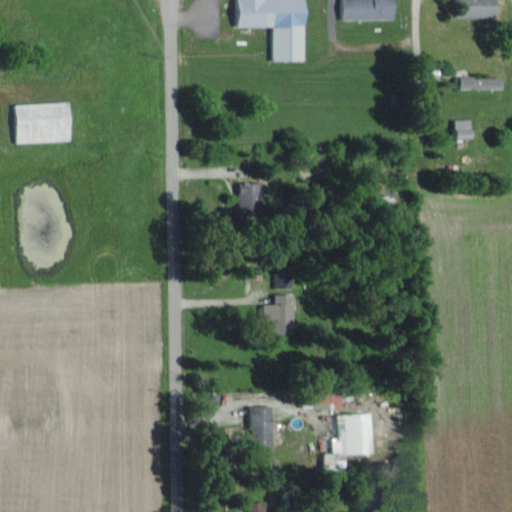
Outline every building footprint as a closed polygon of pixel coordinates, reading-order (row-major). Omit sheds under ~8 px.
[(301,60),(300,0),(233,0),(233,26),(269,26),(269,60),(301,60)] [(338,0),(339,19),(391,18),(390,0),(338,0)] [(452,0),(453,17),(494,16),(493,0),(452,0)] [(456,88),(472,88),(472,75),(456,76),(456,88)] [(452,139),(468,138),(467,119),(451,119),(452,139)] [(236,213),(263,212),(262,181),(235,182),(236,213)] [(260,320),(268,320),(268,335),(290,335),(290,293),(271,294),(271,304),(259,304),(260,320)] [(247,404),(246,449),(268,450),(270,405),(247,404)] [(370,452),(368,413),(335,414),(336,440),(329,440),(330,453),(320,453),(321,472),(342,471),(341,454),(370,452)] [(262,511),(262,499),(244,500),(244,511),(262,511)]
